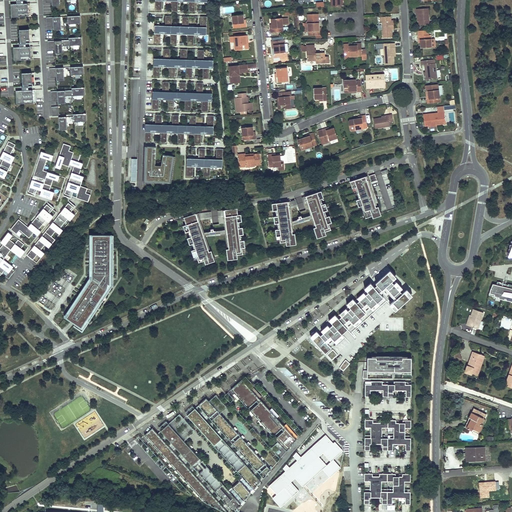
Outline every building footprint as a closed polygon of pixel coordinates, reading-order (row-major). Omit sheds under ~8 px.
[(30,0),(19,0),(20,4),(14,5),(15,18),(31,17),(30,0)] [(189,0),(189,10),(196,10),(196,0),(206,0),(207,0),(206,0),(189,0)] [(419,22),(419,25),(429,25),(427,9),(416,10),(416,14),(419,14),(419,22)] [(308,23),(308,36),(322,35),(321,31),(319,31),(319,26),(318,14),(307,14),(308,23)] [(162,31),(170,32),(171,26),(171,15),(165,15),(165,26),(156,25),(155,42),(161,42),(162,31)] [(183,26),(171,26),(170,43),(177,43),(178,32),(188,33),(189,15),(183,15),(183,26)] [(243,15),(233,16),(233,28),(246,27),(246,23),(244,23),(243,15)] [(201,27),(189,26),(188,44),(195,44),(196,33),(206,33),(207,16),(201,16),(201,27)] [(382,21),(382,38),(391,37),(390,29),(390,26),(393,26),(393,21),(390,21),(390,17),(379,17),(379,21),(382,21)] [(83,18),(49,20),(49,27),(55,27),(55,31),(64,30),(64,24),(69,23),(69,25),(84,24),(83,18)] [(269,28),(269,33),(283,32),(282,18),(271,19),(271,24),(272,24),(272,27),(269,28)] [(32,29),(22,30),(23,48),(16,48),(17,61),(34,60),(32,29)] [(420,42),(420,47),(432,47),(431,38),(431,34),(428,34),(428,30),(417,31),(417,39),(420,39),(420,42)] [(246,36),(233,38),(234,50),(244,49),(244,41),(246,41),(246,36)] [(72,43),(50,43),(50,52),(56,52),(56,54),(65,54),(65,47),(86,46),(85,38),(72,38),(72,43)] [(274,50),(275,54),(285,53),(284,45),(284,40),(271,41),(271,46),(274,46),(274,50)] [(349,44),(343,44),(344,55),(349,55),(349,57),(361,56),(362,60),(366,59),(366,49),(361,49),(361,43),(357,43),(357,45),(354,46),(349,46),(349,44)] [(384,55),(384,65),(392,64),(392,57),(392,54),(395,53),(394,44),(386,44),(386,48),(384,48),(384,55)] [(314,46),(306,47),(306,48),(307,52),(307,63),(316,62),(316,64),(329,64),(329,56),(325,56),(325,53),(316,53),(316,50),(315,50),(314,46)] [(160,64),(169,65),(169,59),(170,48),(164,48),(163,59),(154,58),(153,75),(159,75),(160,64)] [(181,59),(169,59),(169,76),(176,76),(176,65),(187,66),(187,48),(182,48),(181,59)] [(199,60),(187,59),(186,76),(193,77),(194,66),(204,66),(204,60),(205,49),(199,49),(199,60)] [(426,71),(427,79),(437,78),(435,62),(433,63),(433,59),(421,60),(421,64),(425,63),(425,72),(426,71)] [(214,60),(204,60),(204,66),(204,78),(210,78),(210,66),(214,66),(214,60)] [(229,67),(231,85),(239,84),(239,77),(240,76),(240,73),(249,73),(248,69),(257,68),(256,64),(229,67)] [(86,68),(51,71),(52,78),(58,78),(58,82),(67,81),(67,75),(72,74),(72,76),(87,75),(86,68)] [(288,83),(287,68),(277,68),(277,73),(277,78),(275,78),(275,84),(288,83)] [(34,74),(24,74),(25,92),(18,92),(19,105),(36,104),(34,74)] [(384,74),(364,76),(365,86),(370,86),(369,83),(380,82),(380,85),(385,85),(384,74)] [(357,80),(344,81),(344,92),(353,91),(353,94),(358,94),(358,93),(361,92),(360,82),(357,83),(357,80)] [(159,98),(168,98),(168,92),(169,82),(163,81),(163,92),(153,91),(152,108),(159,109),(159,98)] [(180,92),(168,92),(168,98),(167,109),(174,109),(175,98),(185,99),(185,93),(186,81),(180,81),(180,92)] [(197,93),(185,93),(185,99),(185,110),(192,110),(192,99),(203,99),(203,93),(203,82),(198,82),(197,93)] [(438,84),(426,85),(427,91),(429,91),(429,99),(427,99),(428,104),(440,103),(438,84)] [(75,93),(53,94),(53,102),(59,102),(59,105),(68,105),(68,97),(88,97),(88,88),(75,89),(75,93)] [(327,88),(314,89),(314,99),(319,99),(323,99),(323,102),(328,101),(327,88)] [(212,94),(203,93),(203,99),(202,111),(208,111),(209,100),(212,100),(212,94)] [(240,98),(235,98),(236,113),(253,112),(253,103),(249,103),(247,103),(247,97),(246,93),(240,94),(240,98)] [(281,110),(290,109),(289,96),(277,97),(277,101),(280,101),(281,110)] [(446,121),(444,106),(438,107),(438,113),(424,115),(425,125),(428,125),(428,127),(437,126),(437,124),(436,122),(446,121)] [(152,131),(161,131),(161,125),(162,114),(156,114),(155,125),(146,125),(145,141),(151,141),(152,131)] [(172,125),(161,125),(161,131),(160,142),(167,142),(167,131),(178,132),(178,125),(179,115),(173,114),(172,125)] [(382,118),(374,119),(375,128),(390,126),(389,121),(394,121),(393,114),(388,115),(388,117),(382,118)] [(190,126),(178,125),(178,132),(177,143),(184,143),(185,132),(195,132),(196,115),(190,115),(190,126)] [(89,116),(59,119),(60,132),(71,131),(70,122),(75,121),(75,123),(90,122),(89,116)] [(208,127),(196,127),(195,144),(202,144),(203,133),(213,133),(214,116),(208,116),(208,127)] [(367,128),(366,116),(361,117),(361,119),(358,119),(353,120),(350,120),(348,123),(349,129),(351,131),(367,128)] [(253,132),(252,127),(243,128),(243,140),(255,139),(255,135),(253,135),(253,132)] [(322,131),(318,132),(322,145),(326,144),(326,142),(329,141),(337,138),(334,129),(330,130),(326,131),(325,129),(322,131)] [(307,138),(298,141),(301,151),(318,145),(314,133),(310,135),(310,136),(310,137),(307,138)] [(0,176),(4,178),(11,163),(15,157),(10,155),(15,144),(8,141),(0,158),(3,159),(0,165),(0,176)] [(63,143),(55,167),(60,169),(62,164),(69,166),(69,164),(74,166),(64,194),(64,196),(71,198),(71,196),(69,195),(71,190),(73,191),(78,193),(76,198),(88,202),(90,197),(85,195),(85,193),(87,188),(80,186),(83,176),(79,175),(81,168),(83,163),(78,162),(80,155),(73,152),(69,151),(70,146),(63,143)] [(156,146),(144,146),(143,183),(172,183),(175,157),(163,155),(161,165),(155,165),(156,146)] [(199,160),(187,159),(186,177),(193,177),(194,166),(204,166),(205,149),(199,149),(199,160)] [(217,160),(205,160),(204,177),(211,177),(212,166),(222,167),(223,149),(217,149),(217,160)] [(49,190),(53,179),(58,181),(59,176),(43,170),(40,170),(42,165),(44,166),(47,159),(51,160),(53,155),(41,152),(28,192),(27,193),(35,196),(35,194),(33,193),(34,188),(37,189),(42,191),(40,195),(52,199),(54,192),(49,190)] [(245,154),(237,154),(238,162),(241,162),(242,166),(246,166),(246,167),(255,166),(254,165),(261,164),(260,154),(254,154),(254,156),(245,157),(245,154)] [(267,155),(268,166),(277,165),(277,169),(284,168),(284,162),(281,163),(280,155),(275,156),(271,157),(271,154),(267,155)] [(128,181),(137,181),(137,159),(128,158),(128,181)] [(377,180),(375,173),(369,175),(371,182),(377,180)] [(376,207),(366,176),(353,180),(356,187),(360,199),(362,205),(366,218),(372,216),(378,214),(376,207)] [(316,227),(319,233),(325,231),(331,229),(329,223),(327,216),(325,211),(323,204),(321,199),(319,192),(306,196),(316,227)] [(55,239),(51,236),(55,231),(59,234),(63,230),(60,228),(68,218),(70,220),(75,214),(71,211),(69,210),(72,206),(74,208),(75,206),(69,201),(68,203),(26,255),(32,260),(37,254),(41,257),(44,253),(40,250),(45,244),(49,247),(52,243),(55,239)] [(286,241),(293,241),(293,234),(288,201),(275,203),(276,210),(277,216),(278,223),(279,229),(280,236),(280,242),(286,241)] [(38,229),(46,220),(48,222),(53,216),(49,213),(47,211),(50,207),(52,209),(54,207),(48,203),(47,204),(28,227),(18,219),(10,229),(14,232),(17,228),(19,230),(29,238),(33,232),(37,235),(41,231),(38,229)] [(238,214),(238,208),(225,209),(228,241),(229,249),(230,255),(237,254),(243,254),(242,248),(241,240),(241,235),(240,227),(239,221),(238,214)] [(213,218),(212,211),(199,213),(201,219),(213,218)] [(209,251),(196,213),(184,217),(186,224),(189,231),(191,237),(193,244),(195,249),(197,256),(199,262),(204,260),(211,258),(209,251)] [(317,238),(327,235),(325,231),(319,233),(316,227),(314,228),(317,238)] [(3,259),(11,250),(20,257),(28,247),(18,240),(15,244),(9,239),(12,235),(8,232),(0,242),(3,244),(0,247),(0,275),(1,274),(5,270),(9,273),(13,267),(3,259)] [(297,244),(295,234),(293,234),(293,241),(286,241),(287,245),(297,244)] [(89,286),(94,279),(94,278),(95,276),(92,276),(92,263),(89,263),(90,260),(92,260),(92,235),(89,235),(89,278),(64,316),(66,318),(80,296),(78,295),(80,292),(82,293),(87,285),(89,286)] [(112,285),(113,235),(111,235),(110,276),(95,276),(94,278),(99,281),(98,282),(108,288),(81,328),(83,329),(112,285)] [(95,276),(110,276),(111,235),(92,235),(92,260),(90,260),(89,263),(92,263),(92,276),(95,276)] [(238,258),(237,254),(230,255),(229,249),(227,249),(228,260),(238,258)] [(215,261),(212,250),(209,251),(211,258),(204,260),(206,264),(215,261)] [(316,334),(312,338),(325,352),(329,349),(326,346),(334,339),(336,342),(341,337),(339,335),(352,323),(355,326),(360,322),(358,319),(370,308),(373,311),(380,305),(378,303),(383,298),(380,295),(382,293),(386,297),(388,294),(393,300),(395,298),(401,292),(404,289),(397,280),(394,283),(399,278),(390,268),(373,283),(376,286),(375,287),(371,282),(363,289),(367,293),(366,294),(363,291),(355,298),(358,302),(357,302),(353,298),(344,305),(349,310),(348,311),(345,308),(338,314),(341,318),(339,319),(335,314),(329,320),(333,326),(330,329),(327,326),(321,331),(324,335),(320,338),(316,334)] [(81,328),(108,288),(98,282),(94,279),(89,286),(87,285),(82,293),(80,292),(78,295),(80,296),(66,318),(81,328)] [(497,285),(493,284),(489,293),(494,294),(494,296),(511,300),(511,285),(498,282),(497,285)] [(401,292),(395,298),(396,300),(390,306),(395,312),(412,296),(407,290),(402,294),(401,292)] [(478,330),(484,313),(474,310),(469,322),(468,322),(467,326),(478,330)] [(385,315),(380,329),(388,332),(390,329),(392,329),(395,323),(393,322),(394,319),(385,315)] [(332,349),(326,354),(331,360),(337,355),(332,349)] [(479,358),(480,352),(472,349),(467,364),(465,364),(463,371),(468,373),(469,372),(474,374),(477,365),(479,366),(481,359),(479,358)] [(458,351),(452,354),(455,361),(461,358),(458,351)] [(367,362),(367,371),(411,371),(411,358),(407,358),(402,358),(402,360),(399,360),(388,359),(378,359),(376,359),(376,357),(371,357),(367,357),(367,362)] [(346,360),(339,368),(343,371),(350,363),(346,360)] [(284,426),(276,418),(279,416),(272,408),(270,410),(259,398),(261,396),(252,387),(250,389),(242,379),(231,389),(248,408),(257,400),(259,403),(250,411),(273,436),(282,428),(284,431),(275,439),(287,451),(296,440),(295,438),(297,436),(286,424),(284,426)] [(411,397),(411,385),(405,385),(405,382),(393,381),(393,384),(383,384),(383,381),(371,381),(371,384),(365,384),(365,397),(370,397),(370,390),(383,391),(383,397),(393,397),(393,391),(406,391),(406,397),(411,397)] [(218,398),(224,394),(219,385),(213,388),(218,398)] [(209,401),(206,398),(198,405),(209,418),(217,411),(209,401)] [(195,408),(187,415),(243,478),(228,491),(207,466),(199,473),(233,511),(234,511),(261,481),(195,408)] [(467,417),(469,418),(465,427),(472,430),(472,428),(478,430),(481,423),(480,423),(480,422),(485,412),(478,409),(475,414),(470,411),(467,417)] [(238,434),(219,413),(212,420),(230,441),(238,434)] [(365,420),(365,428),(370,428),(370,435),(382,435),(382,428),(393,428),(393,435),(405,435),(405,428),(411,428),(411,420),(403,420),(402,423),(396,423),(395,420),(380,420),(380,423),(373,423),(373,420),(365,420)] [(168,424),(161,430),(194,468),(202,461),(168,424)] [(153,428),(145,435),(204,502),(224,511),(227,511),(157,434),(153,428)] [(333,459),(343,451),(335,442),(333,443),(326,435),(301,457),(296,452),(293,456),(297,460),(290,467),(287,464),(283,469),(286,471),(269,486),(277,494),(272,498),(280,507),(299,490),(291,482),(295,478),(303,487),(322,469),(330,478),(341,468),(333,459)] [(370,438),(364,438),(364,450),(369,450),(370,444),(382,444),(382,450),(392,451),(393,444),(405,444),(405,451),(410,451),(410,438),(405,438),(405,435),(393,435),(393,438),(382,438),(382,435),(370,435),(370,438)] [(265,464),(240,436),(232,443),(257,471),(265,464)] [(481,447),(462,447),(462,453),(465,453),(465,460),(481,460),(481,447)] [(263,478),(270,470),(267,466),(259,473),(263,478)] [(372,474),(364,473),(364,481),(370,481),(370,488),(382,489),(382,481),(392,482),(392,489),(404,489),(404,482),(410,482),(410,474),(402,474),(402,476),(395,476),(395,474),(379,474),(379,476),(372,476),(372,474)] [(496,482),(479,483),(481,498),(489,497),(489,491),(496,491),(496,490),(499,490),(499,482),(496,482)] [(382,489),(370,488),(370,492),(364,491),(364,504),(369,504),(369,498),(382,498),(382,504),(392,504),(392,498),(405,498),(405,504),(410,504),(410,492),(404,492),(404,489),(392,489),(392,492),(382,492),(382,489)]
